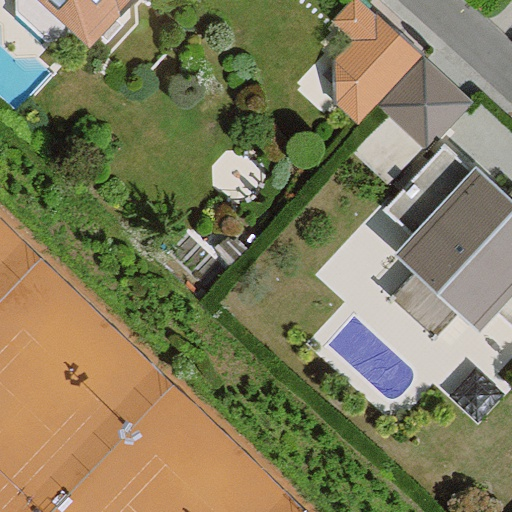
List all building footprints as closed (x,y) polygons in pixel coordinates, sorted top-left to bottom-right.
[(81,28),(50,0),(25,0),(26,9),(53,35),(65,34),(71,39),(81,28)] [(50,0),(81,28),(92,39),(128,0),(50,0)] [(340,61),(363,81),(342,103),(360,118),(419,56),(358,1),(340,21),(360,40),(340,61)] [(426,64),(386,106),(430,145),(469,102),(426,64)] [(417,237),(476,172),(447,145),(387,210),(417,237)] [(417,237),(401,253),(418,269),(464,311),(482,328),(497,311),(511,294),(511,199),(479,169),(476,172),(417,237)] [(464,311),(418,269),(404,285),(405,307),(428,328),(450,327),(464,311)] [(511,294),(497,311),(511,325),(511,294)]
